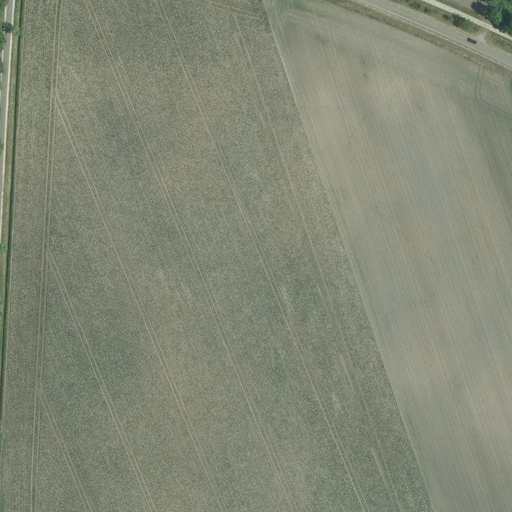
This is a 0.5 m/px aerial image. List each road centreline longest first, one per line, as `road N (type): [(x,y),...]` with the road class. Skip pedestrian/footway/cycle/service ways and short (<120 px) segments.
road 1 (unclassified): [(0,166),(10,0)]
road 2 (tertiary): [(511,64),(364,0)]
